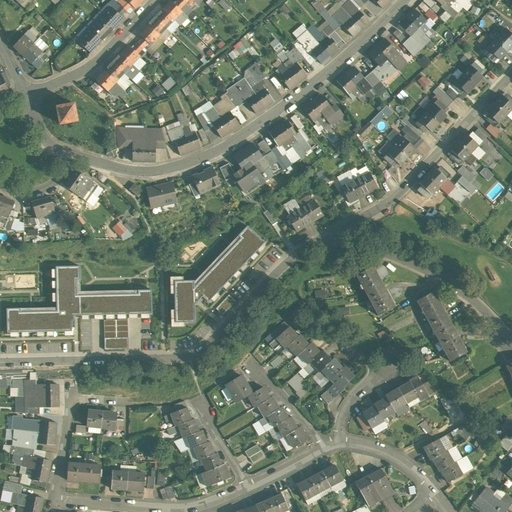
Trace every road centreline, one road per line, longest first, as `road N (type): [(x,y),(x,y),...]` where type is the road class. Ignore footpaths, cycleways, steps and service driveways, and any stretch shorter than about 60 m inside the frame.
road 1 (residential): [(79,157),(139,173),(217,152),(324,77),(405,0)]
road 2 (residential): [(0,361),(190,356),(289,257),(324,237)]
road 3 (residential): [(324,237),(409,186),(511,74)]
road 4 (residential): [(324,237),(432,271),(463,289),(510,343)]
road 5 (residential): [(343,446),(342,414),(377,360),(282,312)]
road 6 (residential): [(246,486),(182,509),(53,498)]
road 7 (residential): [(158,0),(103,57),(30,92)]
